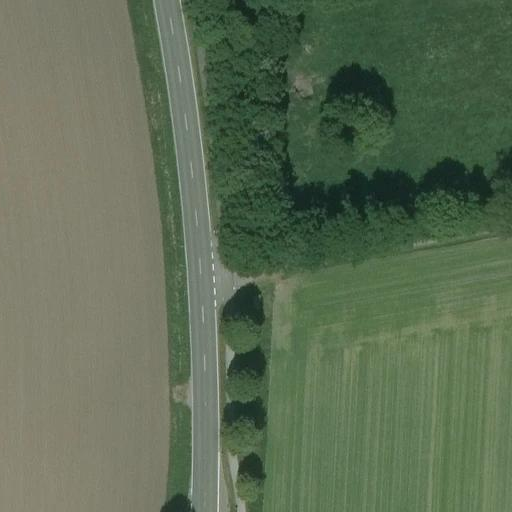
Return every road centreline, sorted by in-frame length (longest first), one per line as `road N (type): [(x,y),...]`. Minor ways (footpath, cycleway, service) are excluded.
road 1 (unclassified): [(511,223),(200,274)]
road 2 (secondary): [(200,274),(165,0)]
road 3 (secondary): [(203,511),(200,274)]
